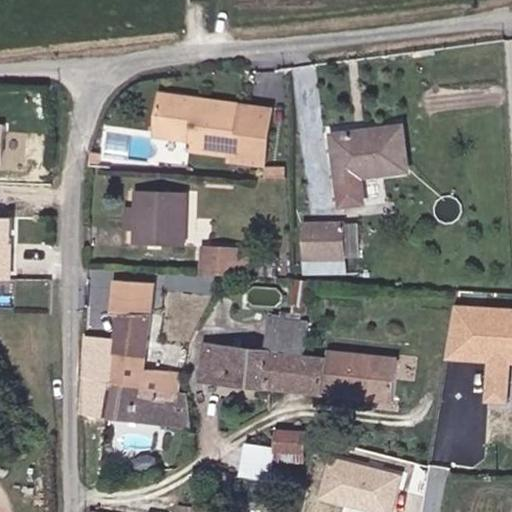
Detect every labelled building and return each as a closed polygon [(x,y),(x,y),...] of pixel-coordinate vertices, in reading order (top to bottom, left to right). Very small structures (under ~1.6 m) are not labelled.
[(204,94),(165,90),(161,130),(199,134),(198,142),(269,156),(273,110),(241,107),(203,103),(204,94)] [(203,103),(241,107),(243,98),(204,94),(203,103)] [(243,98),(241,107),(273,110),(274,101),(243,98)] [(411,166),(408,124),(339,131),(346,201),(367,199),(365,170),(411,166)] [(188,248),(190,190),(140,186),(138,245),(188,248)] [(0,296),(15,298),(18,212),(0,210),(0,296)] [(351,254),(350,219),(303,221),(304,255),(315,255),(351,254)] [(242,272),(243,248),(208,248),(207,270),(242,272)] [(250,273),(251,248),(243,248),(242,272),(250,273)] [(282,268),(283,259),(269,259),(268,267),(282,268)] [(116,335),(112,378),(143,381),(145,364),(152,287),(111,283),(108,312),(118,313),(116,335)] [(511,305),(460,302),(456,330),(487,331),(486,345),(496,346),(495,357),(511,357),(511,305)] [(270,326),(310,333),(310,329),(311,322),(271,317),(270,326)] [(306,353),(310,333),(270,326),(268,349),(205,341),(201,376),(211,377),(210,385),(220,386),(221,378),(273,384),(278,351),(306,353)] [(306,353),(365,360),(368,335),(310,329),(310,333),(306,353)] [(495,357),(496,346),(486,345),(487,331),(456,330),(452,354),(495,357)] [(86,332),(78,414),(108,417),(112,378),(116,335),(86,332)] [(360,396),(365,360),(306,353),(278,351),(273,384),(360,396)] [(511,357),(495,357),(493,397),(511,397),(511,357)] [(178,368),(145,364),(143,381),(112,378),(108,417),(184,424),(188,387),(176,386),(178,368)] [(278,424),(277,445),(310,448),(312,427),(278,424)] [(248,436),(245,464),(266,466),(267,437),(248,436)] [(395,511),(405,476),(328,457),(316,502),(354,511),(395,511)] [(236,511),(239,493),(229,492),(225,511),(236,511)]
